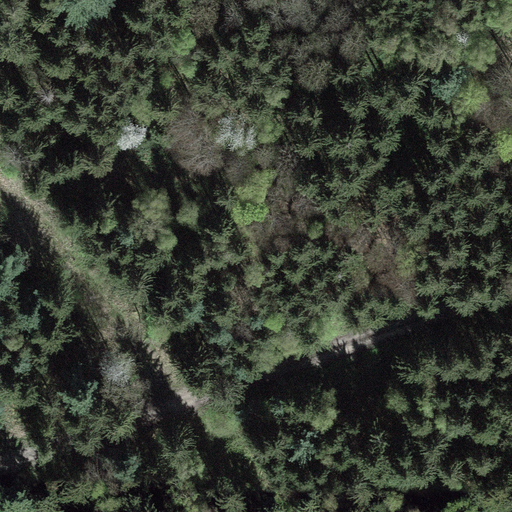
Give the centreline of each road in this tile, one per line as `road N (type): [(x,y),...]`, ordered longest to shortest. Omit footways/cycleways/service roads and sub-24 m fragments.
road 1 (track): [(0,464),(511,287)]
road 2 (track): [(0,171),(279,511)]
